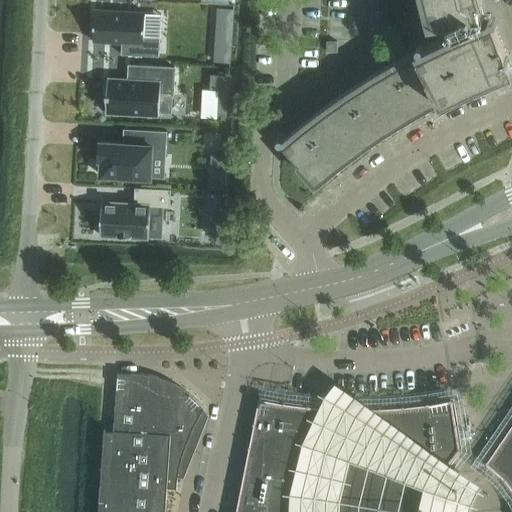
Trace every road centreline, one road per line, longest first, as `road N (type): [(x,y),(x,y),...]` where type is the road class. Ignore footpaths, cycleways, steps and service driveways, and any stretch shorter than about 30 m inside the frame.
road 1 (unclassified): [(25,319),(40,0)]
road 2 (tertiary): [(318,291),(131,316),(25,319)]
road 3 (residential): [(306,245),(351,197),(401,163),(511,109)]
road 4 (unclassified): [(8,511),(25,319)]
road 5 (residential): [(306,245),(263,198),(264,121),(285,105)]
road 6 (residential): [(285,105),(359,48),(361,0)]
